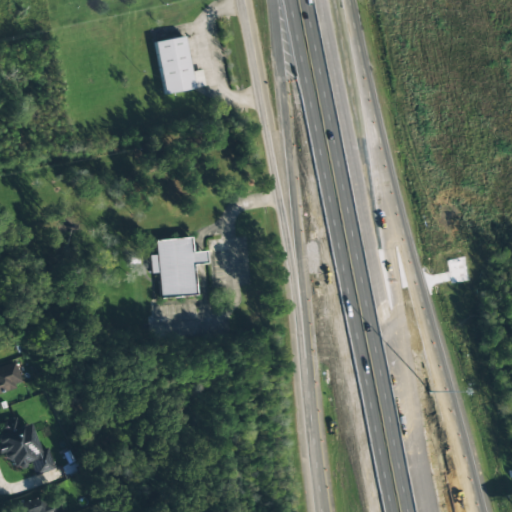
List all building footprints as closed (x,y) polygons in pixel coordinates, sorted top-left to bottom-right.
[(189,72),(182,37),(152,42),(162,95),(203,87),(200,70),(189,72)] [(158,299),(194,296),(192,265),(205,264),(204,252),(190,253),(189,238),(153,241),(154,255),(148,256),(149,273),(156,273),(158,299)] [(0,391),(21,385),(14,362),(0,366),(0,391)] [(53,468),(46,448),(37,451),(28,423),(17,427),(15,423),(0,427),(0,446),(1,449),(0,449),(0,457),(1,461),(8,459),(11,469),(29,463),(33,475),(53,468)] [(59,511),(56,496),(17,506),(18,511),(59,511)]
